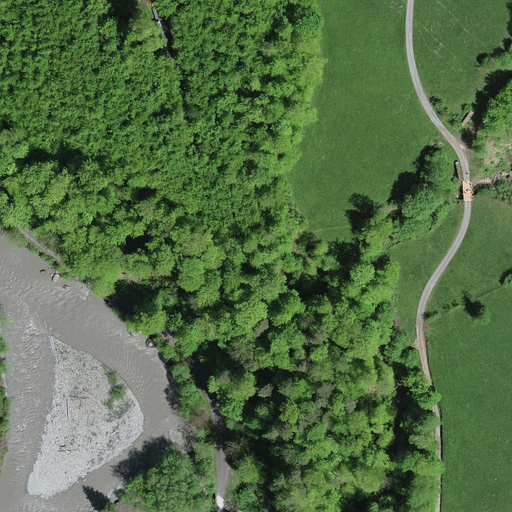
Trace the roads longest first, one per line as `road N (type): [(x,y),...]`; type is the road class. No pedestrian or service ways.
road 1 (track): [(412,0),(420,89),(460,152),(468,200),(420,328),(438,414),(437,511)]
road 2 (track): [(0,200),(39,242),(172,335),(195,365),(219,430),(220,511)]
road 3 (track): [(223,167),(198,137),(162,0)]
